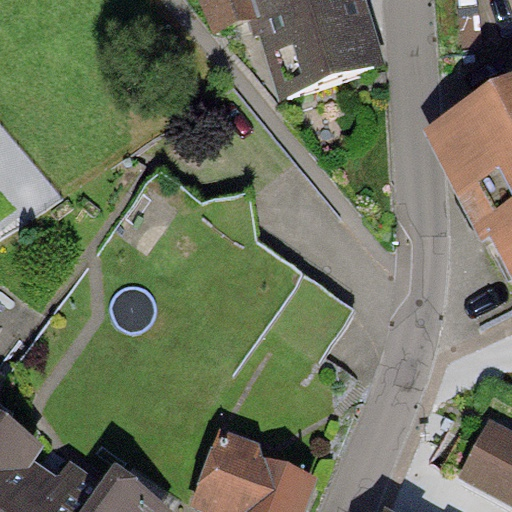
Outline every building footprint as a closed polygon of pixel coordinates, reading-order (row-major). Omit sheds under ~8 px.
[(254,21),(281,101),(386,66),(364,0),(200,0),(212,35),(254,21)] [(511,86),(424,133),(484,244),(491,240),(511,279),(511,86)] [(85,511),(116,472),(88,451),(73,468),(9,422),(13,417),(0,406),(0,511),(85,511)] [(511,432),(490,421),(458,479),(511,508),(511,432)] [(270,451),(221,433),(191,511),(192,511),(306,511),(318,482),(266,462),(270,451)] [(170,511),(116,472),(85,511),(170,511)]
